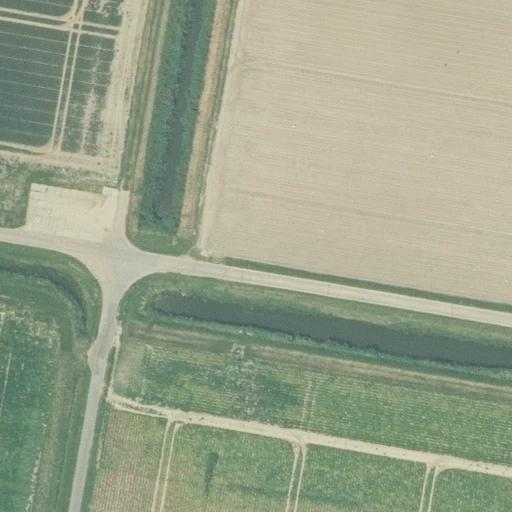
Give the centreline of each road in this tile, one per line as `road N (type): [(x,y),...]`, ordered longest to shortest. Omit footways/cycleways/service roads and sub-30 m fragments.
road 1 (unclassified): [(511,322),(116,255)]
road 2 (unclassified): [(73,511),(116,255)]
road 3 (track): [(116,255),(158,0)]
